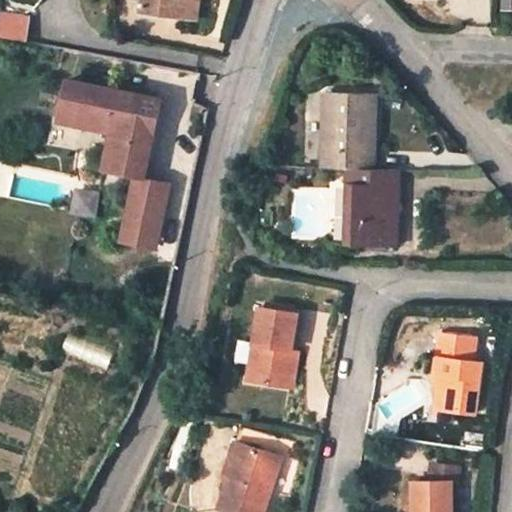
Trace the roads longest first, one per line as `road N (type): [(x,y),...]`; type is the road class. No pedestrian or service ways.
road 1 (unclassified): [(93,511),(152,414),(258,0)]
road 2 (residential): [(328,511),(366,301),(400,280),(511,284)]
road 3 (residential): [(404,68),(511,185)]
